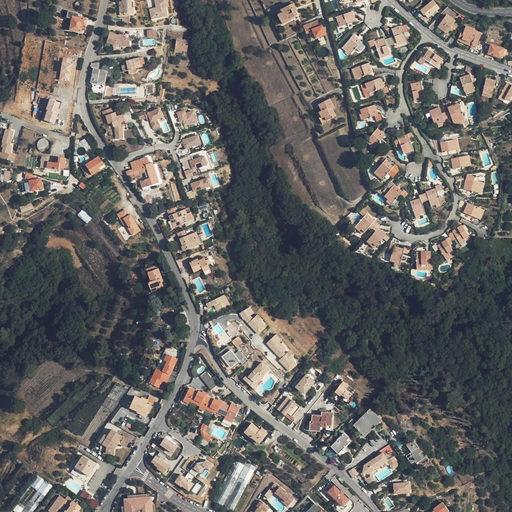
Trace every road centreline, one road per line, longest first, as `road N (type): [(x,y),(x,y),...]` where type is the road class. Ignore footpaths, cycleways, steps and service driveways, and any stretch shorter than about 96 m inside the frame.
road 1 (residential): [(428,34),(402,68),(400,84),(456,202),(440,231),(418,237),(400,230)]
road 2 (residential): [(194,334),(236,388),(379,511)]
road 3 (residential): [(194,334),(171,258),(113,162)]
road 4 (residential): [(132,465),(176,389),(194,334)]
